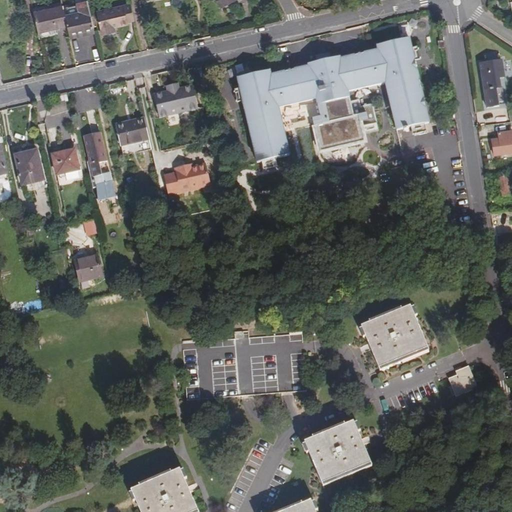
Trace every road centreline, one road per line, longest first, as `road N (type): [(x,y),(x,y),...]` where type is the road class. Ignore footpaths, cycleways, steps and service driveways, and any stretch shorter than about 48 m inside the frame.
road 1 (residential): [(500,345),(454,12)]
road 2 (residential): [(500,345),(298,429),(281,442),(245,511)]
road 3 (unclassified): [(0,97),(298,31)]
road 4 (unclassified): [(298,31),(428,0)]
